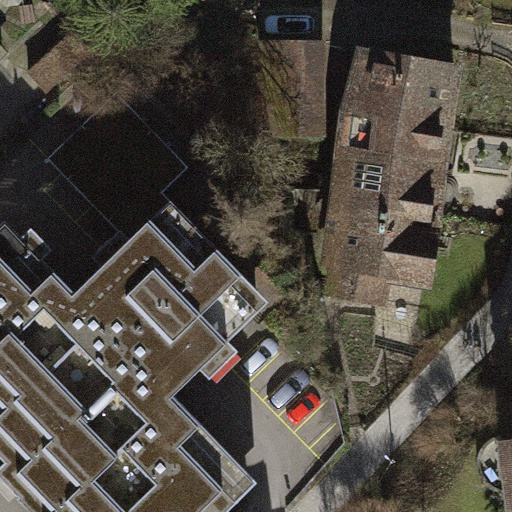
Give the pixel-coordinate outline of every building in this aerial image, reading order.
[(90,49),(72,30),(27,73),(45,92),(90,49)] [(318,41),(282,41),(282,134),(318,134),(318,41)] [(446,129),(456,65),(367,52),(354,107),(344,174),(393,181),(402,122),(446,129)] [(46,159),(128,240),(169,200),(160,191),(186,165),(113,92),(46,159)] [(431,228),(446,129),(402,122),(393,181),(344,174),(337,214),(431,228)] [(239,269),(169,200),(128,240),(76,291),(5,221),(0,226),(0,432),(3,435),(0,437),(0,455),(30,486),(17,498),(30,511),(193,511),(200,506),(207,511),(224,511),(257,480),(171,394),(255,310),(227,281),(239,269)] [(423,280),(431,228),(337,214),(326,291),(376,299),(380,273),(423,280)]
